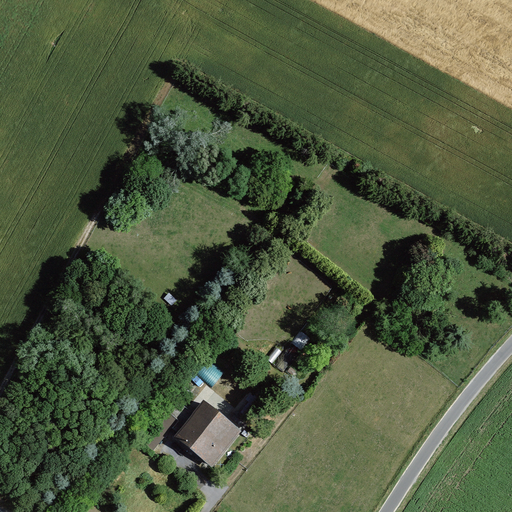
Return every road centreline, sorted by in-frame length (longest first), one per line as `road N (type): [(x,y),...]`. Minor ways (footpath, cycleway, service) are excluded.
road 1 (track): [(0,399),(177,64)]
road 2 (unclassified): [(387,511),(511,343)]
